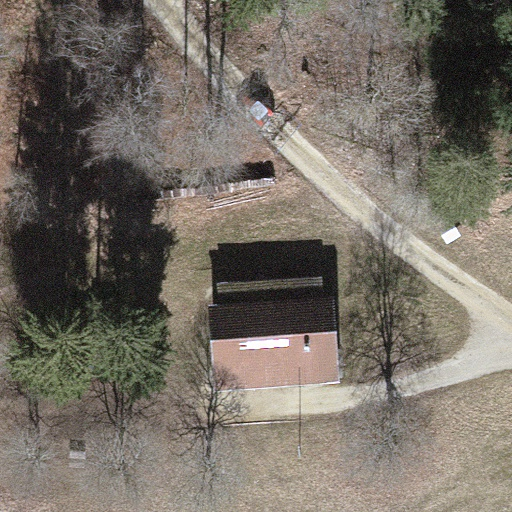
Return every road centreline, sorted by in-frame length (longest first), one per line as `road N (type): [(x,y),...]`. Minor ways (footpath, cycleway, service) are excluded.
road 1 (track): [(511,316),(412,248),(308,156),(159,0)]
road 2 (track): [(511,338),(443,376),(377,395),(220,410)]
